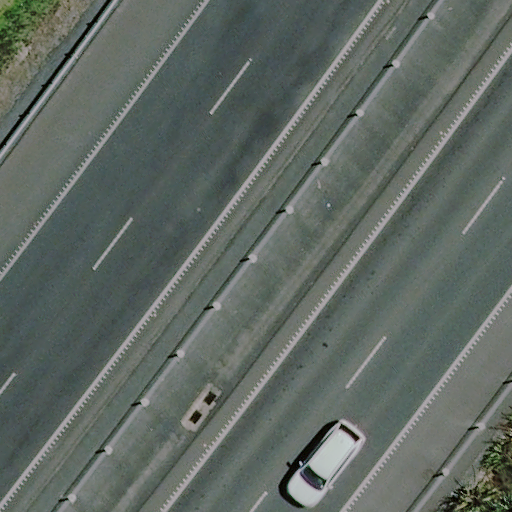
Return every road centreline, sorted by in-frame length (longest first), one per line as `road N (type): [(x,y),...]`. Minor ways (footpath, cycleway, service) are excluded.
road 1 (motorway): [(0,383),(285,0)]
road 2 (motorway): [(511,165),(252,511)]
